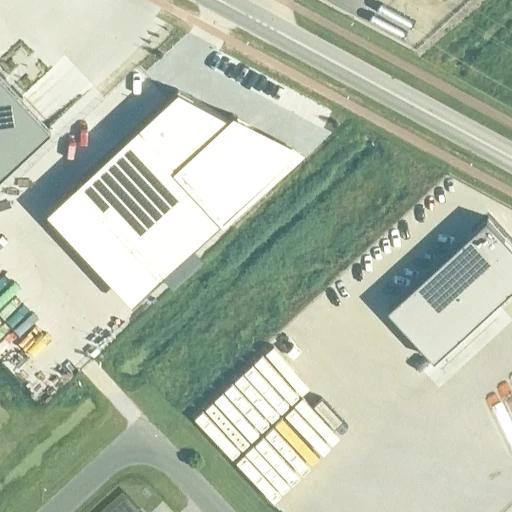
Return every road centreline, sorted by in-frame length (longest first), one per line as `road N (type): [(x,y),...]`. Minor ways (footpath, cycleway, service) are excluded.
road 1 (secondary): [(511,157),(218,0)]
road 2 (unclassified): [(61,511),(143,435),(216,511)]
